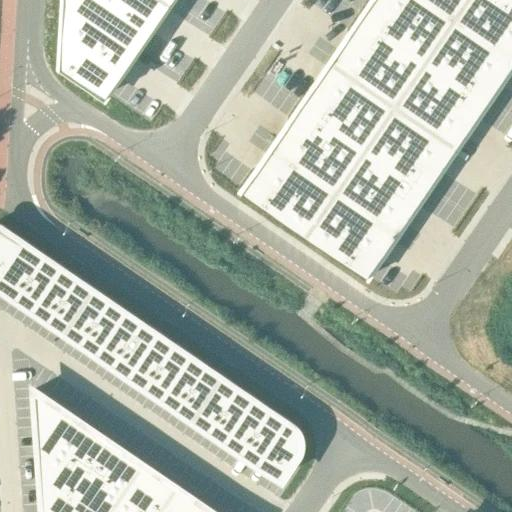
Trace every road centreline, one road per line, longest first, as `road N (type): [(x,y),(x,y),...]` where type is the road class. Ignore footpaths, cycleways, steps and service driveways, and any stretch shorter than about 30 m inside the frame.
road 1 (unclassified): [(16,143),(19,211),(352,438)]
road 2 (unclassified): [(414,338),(156,164)]
road 3 (unclassified): [(272,0),(156,164)]
road 4 (unclassified): [(414,338),(511,195)]
road 5 (unclassified): [(352,438),(461,511)]
